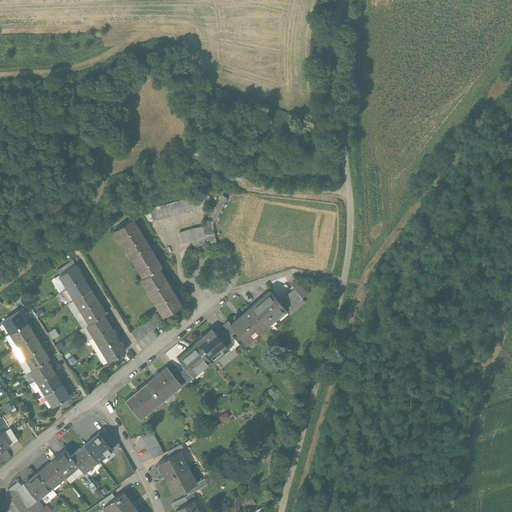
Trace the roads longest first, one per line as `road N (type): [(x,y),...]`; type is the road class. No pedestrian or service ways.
road 1 (track): [(342,282),(349,192),(333,76),(346,0)]
road 2 (track): [(283,511),(342,282)]
road 3 (track): [(458,511),(489,360),(511,325)]
road 4 (residential): [(100,396),(207,306)]
road 5 (residential): [(100,396),(159,511)]
road 6 (residential): [(0,477),(100,396)]
